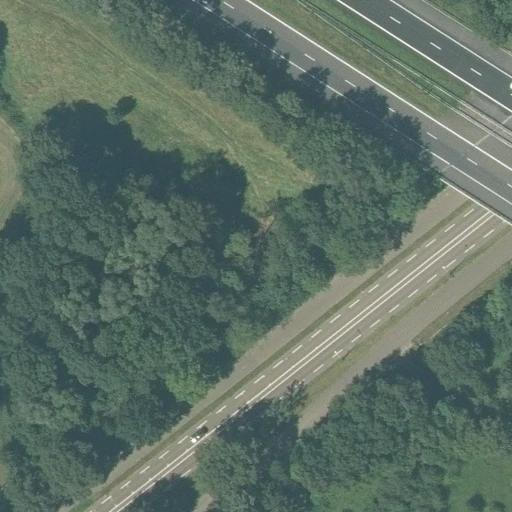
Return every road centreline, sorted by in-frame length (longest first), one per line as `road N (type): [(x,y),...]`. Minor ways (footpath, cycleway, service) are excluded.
road 1 (unclassified): [(511,149),(49,511)]
road 2 (tertiary): [(107,511),(511,198)]
road 3 (track): [(367,265),(261,232),(192,199),(0,52)]
road 4 (unclassified): [(199,511),(511,244)]
road 5 (motorway): [(219,0),(511,187)]
road 6 (motorway): [(511,96),(362,0)]
road 7 (track): [(389,347),(511,434)]
